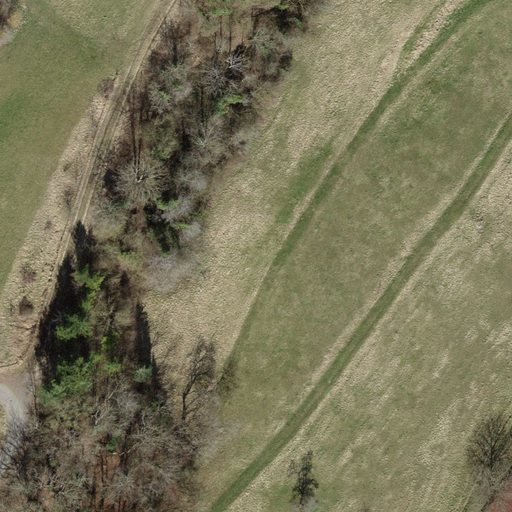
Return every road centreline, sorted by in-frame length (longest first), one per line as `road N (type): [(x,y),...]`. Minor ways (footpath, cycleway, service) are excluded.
road 1 (track): [(479,0),(358,133),(290,245),(177,511)]
road 2 (track): [(511,129),(321,394),(205,511)]
road 3 (track): [(13,398),(43,343),(116,112),(145,51)]
